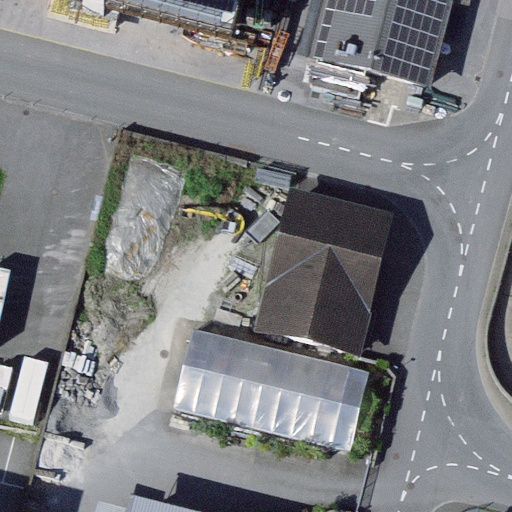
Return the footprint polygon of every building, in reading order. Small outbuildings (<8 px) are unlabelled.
[(0,0),(233,56),(246,0),(0,0)] [(433,82),(454,0),(337,0),(323,54),(433,82)] [(396,220),(301,198),(268,336),(362,359),(396,220)] [(197,329),(176,410),(353,454),(374,373),(197,329)] [(152,511),(101,498),(97,511),(152,511)]
